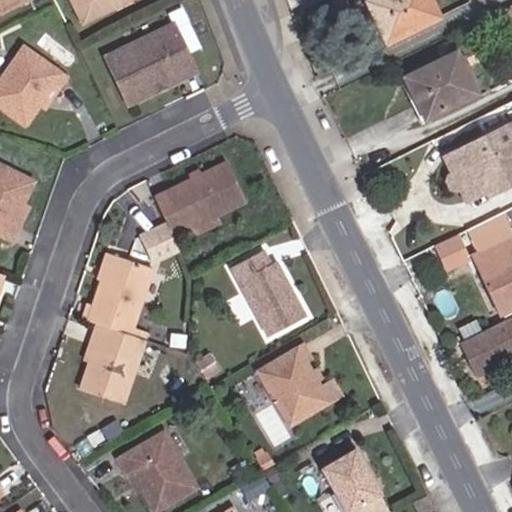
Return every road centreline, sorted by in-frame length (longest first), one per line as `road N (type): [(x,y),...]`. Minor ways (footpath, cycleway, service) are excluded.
road 1 (residential): [(271,96),(104,189),(37,372),(30,418),(96,511)]
road 2 (residential): [(271,96),(327,187),(480,511)]
